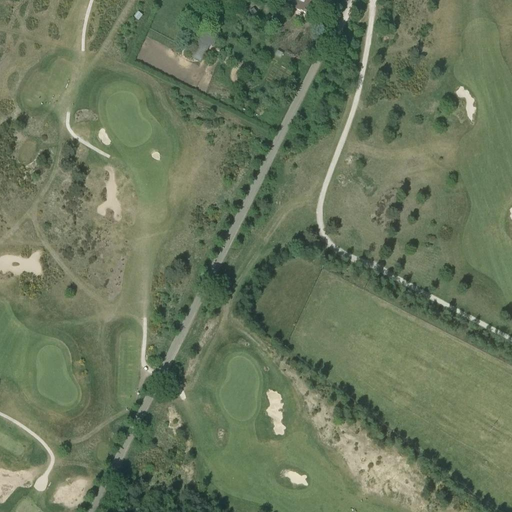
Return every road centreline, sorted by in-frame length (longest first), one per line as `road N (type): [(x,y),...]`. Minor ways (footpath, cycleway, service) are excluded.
road 1 (unclassified): [(90,511),(346,0)]
road 2 (track): [(184,397),(143,365),(142,325),(81,289),(33,221),(76,89),(135,0)]
road 3 (track): [(511,339),(349,256),(323,234),(318,211),(360,79),(368,0)]
road 4 (track): [(320,204),(298,203),(281,214),(233,290),(225,330)]
road 5 (track): [(174,346),(142,325),(153,242)]
